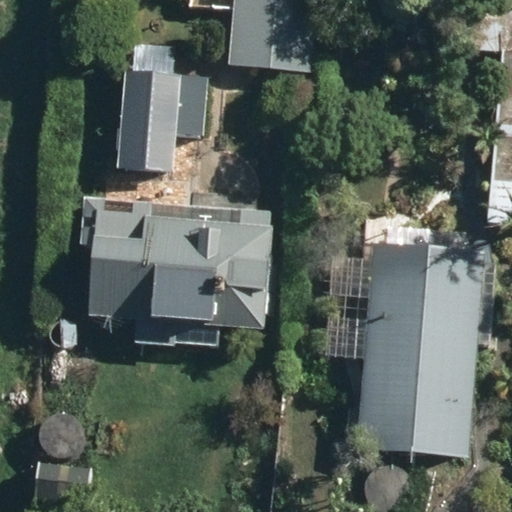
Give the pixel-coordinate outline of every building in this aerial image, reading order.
[(236,0),(233,66),(306,70),(309,0),(236,0)] [(137,319),(135,341),(220,348),(222,326),(266,329),(274,227),(270,226),(271,213),(199,207),(209,78),(126,72),(119,166),(88,164),(82,243),(105,245),(105,254),(94,254),(89,315),(137,319)] [(511,137),(495,137),(489,223),(511,224),(511,137)] [(377,244),(360,447),(471,455),(487,253),(377,244)] [(80,355),(82,326),(52,325),(51,350),(44,349),(43,381),(90,384),(91,355),(80,355)] [(92,421),(32,417),(29,469),(89,473),(92,421)]
